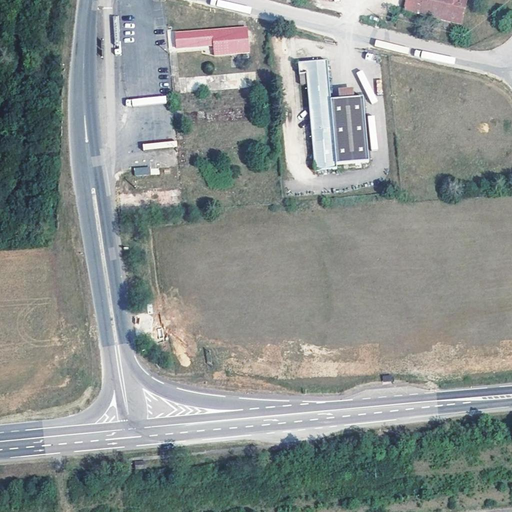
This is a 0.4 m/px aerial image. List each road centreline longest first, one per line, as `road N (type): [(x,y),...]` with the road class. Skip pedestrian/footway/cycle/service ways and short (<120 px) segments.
road 1 (unclassified): [(110,304),(86,130),(87,0)]
road 2 (secondary): [(511,397),(282,416),(216,413)]
road 3 (unclassified): [(231,0),(511,73)]
road 4 (track): [(19,0),(15,82),(27,127),(15,189),(0,205)]
